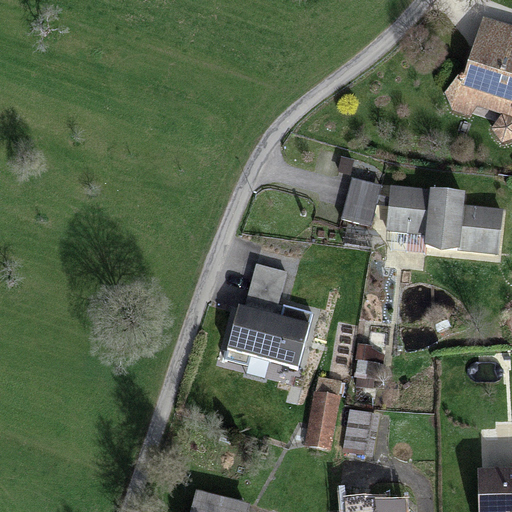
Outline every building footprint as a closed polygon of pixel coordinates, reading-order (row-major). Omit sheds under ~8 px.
[(511,26),(486,19),(461,104),(511,118),(511,26)] [(386,187),(355,180),(345,223),(375,231),(386,187)] [(474,193),(393,185),(388,231),(434,236),(433,246),(504,254),(508,211),(473,207),(474,193)] [(288,275),(259,267),(249,306),(241,304),(228,351),(308,372),(320,326),(277,315),(288,275)] [(343,397),(315,392),(304,448),(332,453),(343,397)] [(511,511),(511,472),(484,472),(482,511),(511,511)] [(251,511),(253,503),(199,489),(193,511),(251,511)] [(412,511),(412,499),(348,502),(348,511),(412,511)]
